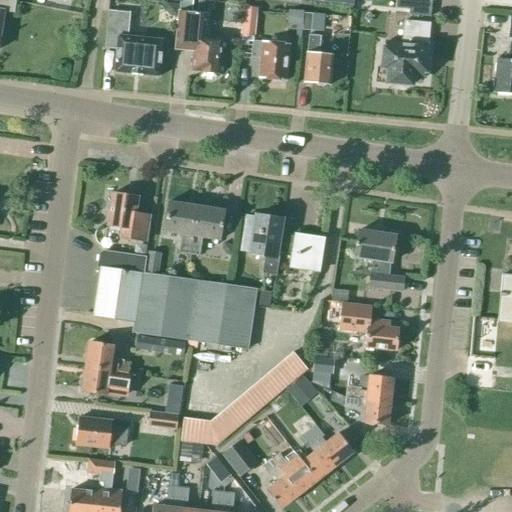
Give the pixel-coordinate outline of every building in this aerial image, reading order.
[(0,0),(0,29),(3,12),(13,13),(15,2),(0,0)] [(178,0),(178,8),(178,12),(179,12),(191,13),(192,3),(192,0),(178,0)] [(393,0),(392,10),(407,12),(407,0),(393,0)] [(408,14),(408,15),(429,17),(430,0),(409,0),(408,10),(408,14)] [(165,4),(164,11),(169,16),(175,17),(176,17),(177,8),(178,5),(165,4)] [(114,73),(158,78),(162,41),(127,37),(129,13),(108,11),(105,41),(117,42),(114,73)] [(191,13),(179,12),(175,49),(193,51),(191,71),(200,72),(199,73),(203,74),(205,76),(211,77),(214,75),(218,75),(221,40),(202,38),(204,20),(193,19),(193,14),(191,13)] [(301,26),(301,30),(311,31),(312,14),(303,13),(303,14),(302,26),(301,26)] [(511,42),(511,43),(510,61),(498,59),(494,93),(511,94),(511,13),(511,14),(509,38),(511,37),(511,42)] [(242,35),(253,36),(255,16),(244,15),(242,35)] [(425,67),(427,67),(428,59),(426,58),(427,47),(429,24),(404,21),(401,44),(384,43),(383,49),(382,51),(382,58),(382,60),(381,73),(387,74),(386,83),(411,85),(412,76),(424,78),(425,67)] [(282,81),(286,81),(289,45),(252,41),(250,58),(260,59),(258,79),(271,80),(273,82),(279,83),(282,81)] [(326,85),(330,85),(332,56),(319,54),(320,42),(308,41),(304,83),(315,84),(317,86),(323,87),(326,85)] [(146,241),(151,215),(135,212),(137,198),(112,194),(107,226),(122,228),(120,237),(146,241)] [(181,235),(179,253),(188,254),(196,206),(168,202),(163,232),(181,235)] [(219,241),(223,211),(196,206),(188,254),(198,256),(201,238),(219,241)] [(276,276),(279,252),(282,236),(279,235),(282,220),(255,216),(254,217),(246,216),(241,252),(249,253),(249,255),(264,257),(262,274),(276,276)] [(357,231),(354,257),(380,260),(376,269),(371,268),(368,288),(401,292),(403,278),(388,276),(390,263),(391,263),(395,236),(357,231)] [(294,234),(294,238),(282,236),(279,252),(291,254),(289,268),(318,272),(323,239),(294,234)] [(247,351),(256,291),(142,274),(144,258),(102,252),(99,254),(97,267),(100,270),(93,316),(134,323),(132,333),(247,351)] [(145,273),(157,275),(160,255),(148,253),(145,273)] [(511,275),(502,275),(500,293),(499,293),(498,296),(500,296),(497,323),(511,323),(511,275)] [(258,301),(257,306),(260,306),(269,307),(270,300),(271,293),(271,292),(260,291),(259,291),(258,301)] [(397,329),(385,328),(386,322),(368,320),(369,307),(342,304),(339,331),(366,334),(365,348),(395,351),(397,329)] [(134,350),(182,357),(184,344),(136,337),(134,350)] [(113,347),(89,343),(85,367),(127,374),(127,373),(129,364),(123,363),(123,361),(111,359),(113,347)] [(195,347),(194,361),(212,361),(212,347),(195,347)] [(308,370),(293,353),(210,422),(184,419),(181,442),(202,445),(217,446),(285,389),(302,376),(308,370)] [(329,376),(330,362),(315,361),(314,374),(329,376)] [(127,373),(127,374),(85,367),(81,392),(106,396),(106,394),(126,397),(128,384),(138,386),(140,375),(127,373)] [(302,376),(285,389),(287,392),(300,407),(316,393),(304,378),(302,376)] [(346,387),(345,398),(390,402),(392,379),(368,377),(366,393),(359,392),(359,389),(346,387)] [(167,385),(165,399),(180,401),(182,387),(167,385)] [(330,396),(329,406),(343,407),(344,397),(330,396)] [(387,426),(390,402),(345,398),(344,408),(357,409),(358,406),(365,407),(363,423),(387,426)] [(147,427),(175,431),(176,416),(149,412),(147,427)] [(108,444),(124,446),(126,430),(110,428),(111,422),(78,418),(75,445),(108,448),(108,444)] [(322,436),(314,426),(307,432),(334,467),(352,453),(337,434),(325,444),(320,438),(322,436)] [(309,447),(313,452),(301,462),(316,481),(334,467),(307,432),(299,439),(306,449),(309,447)] [(245,435),(240,438),(246,446),(251,442),(245,435)] [(221,455),(240,478),(258,463),(240,440),(221,455)] [(181,446),(179,457),(181,458),(200,460),(202,448),(202,445),(181,442),(181,446)] [(286,464),(279,454),(271,461),(298,495),(316,481),(301,462),(289,472),(284,466),(286,464)] [(100,461),(87,460),(85,474),(99,476),(100,461)] [(112,477),(114,463),(100,461),(99,476),(112,477)] [(265,491),(280,510),(298,495),(271,461),(263,467),(271,477),(273,475),(277,481),(265,491)] [(221,465),(213,471),(220,481),(229,475),(221,465)] [(163,476),(162,486),(175,487),(176,478),(163,476)] [(231,478),(224,483),(228,487),(229,489),(236,484),(231,478)] [(151,511),(174,511),(178,489),(167,488),(166,500),(169,500),(168,508),(152,506),(151,511)] [(119,511),(121,492),(97,489),(97,493),(94,511),(119,511)] [(186,502),(187,490),(178,489),(174,511),(197,511),(198,511),(182,509),(183,502),(186,502)] [(67,511),(94,511),(97,493),(70,490),(67,511)] [(214,506),(213,511),(206,511),(198,511),(197,511),(220,511),(223,494),(213,493),(211,505),(214,506)] [(231,507),(233,495),(223,494),(220,511),(227,511),(228,507),(231,507)]
